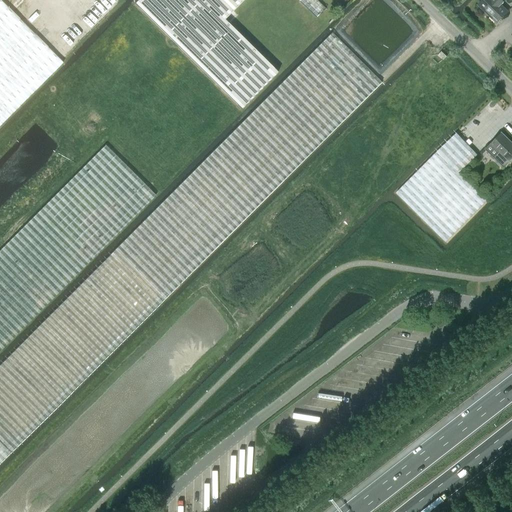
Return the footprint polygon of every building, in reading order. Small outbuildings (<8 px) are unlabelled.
[(0,0),(0,125),(63,63),(0,0)] [(138,0),(134,4),(241,109),(277,72),(224,19),(242,0),(138,0)] [(299,0),(299,1),(316,18),(325,9),(316,0),(299,0)] [(504,1),(502,0),(482,0),(478,4),(496,23),(508,11),(501,4),(504,1)] [(0,463),(38,426),(52,412),(121,343),(205,259),(381,83),(332,33),(322,42),(223,142),(144,220),(54,311),(0,364),(0,463)] [(462,128),(456,133),(464,142),(470,137),(462,128)] [(428,161),(396,193),(423,220),(446,243),(486,201),(458,173),(477,155),(464,142),(456,133),(438,151),(428,161)] [(509,162),(509,163),(511,159),(511,144),(501,134),(490,145),(498,152),(493,157),(504,167),(509,162)] [(0,351),(155,196),(105,145),(30,220),(0,250),(0,351)]
